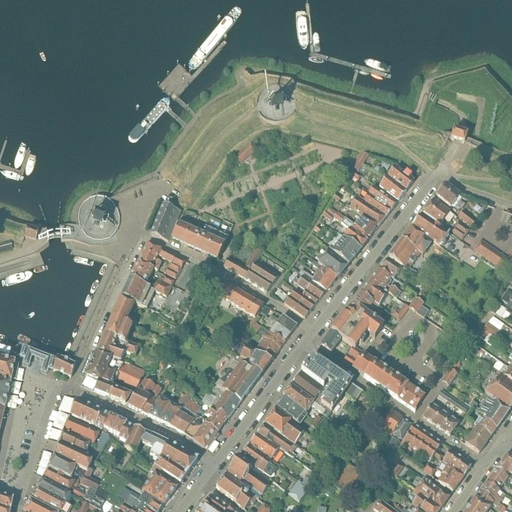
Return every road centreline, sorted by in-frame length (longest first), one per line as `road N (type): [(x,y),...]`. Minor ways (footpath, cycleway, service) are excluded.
road 1 (residential): [(483,467),(303,343)]
road 2 (residential): [(312,331),(439,173)]
road 3 (residential): [(312,331),(221,273),(141,238)]
road 4 (residential): [(70,389),(141,238)]
road 5 (residential): [(214,464),(70,389)]
road 6 (residential): [(214,464),(303,343)]
road 7 (residential): [(70,389),(43,391),(23,451),(28,472),(20,494)]
